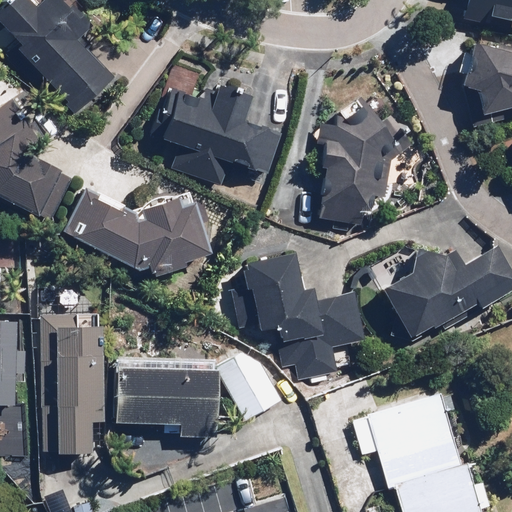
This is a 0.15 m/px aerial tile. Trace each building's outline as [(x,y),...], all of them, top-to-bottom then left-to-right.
[(0,15),(7,24),(0,29),(0,46),(34,87),(49,74),(73,103),(114,69),(86,36),(102,23),(82,0),(48,0),(44,4),(41,0),(11,0),(0,9),(0,15)] [(511,0),(459,0),(457,22),(511,29),(511,0)] [(456,93),(463,126),(471,129),(511,119),(511,62),(459,49),(448,91),(456,93)] [(146,131),(181,144),(172,168),(222,186),(231,162),(271,176),(288,127),(251,114),(259,91),(223,78),(219,89),(209,86),(207,91),(190,85),(188,91),(163,83),(146,131)] [(0,190),(46,212),(69,165),(33,149),(51,134),(39,116),(30,123),(21,111),(27,107),(18,96),(0,110),(0,190)] [(366,103),(362,96),(339,112),(338,121),(321,121),(318,139),(332,142),(318,220),(364,228),(367,208),(378,210),(381,195),(390,197),(393,180),(387,179),(392,153),(404,141),(374,98),(366,103)] [(147,270),(150,265),(157,266),(162,278),(197,264),(194,258),(221,247),(200,199),(193,202),(188,192),(140,212),(91,184),(68,223),(147,270)] [(511,287),(511,261),(501,244),(470,259),(461,247),(451,253),(423,243),(419,272),(390,285),(418,333),(511,287)] [(235,299),(240,331),(277,326),(284,371),(297,369),(298,377),(343,371),(339,343),(370,338),(362,286),(326,292),(324,278),(310,280),(306,251),(257,258),(263,295),(235,299)] [(41,448),(98,449),(99,419),(110,419),(113,297),(45,295),(41,448)] [(0,402),(21,403),(23,319),(0,318),(0,402)] [(218,359),(186,358),(187,341),(152,341),(152,355),(116,354),(115,419),(176,420),(176,451),(200,452),(201,435),(216,435),(218,359)] [(229,372),(234,398),(250,421),(285,397),(255,354),(229,372)] [(485,511),(482,503),(495,499),(486,475),(477,478),(445,387),(355,418),(366,450),(379,446),(402,511),(485,511)]
